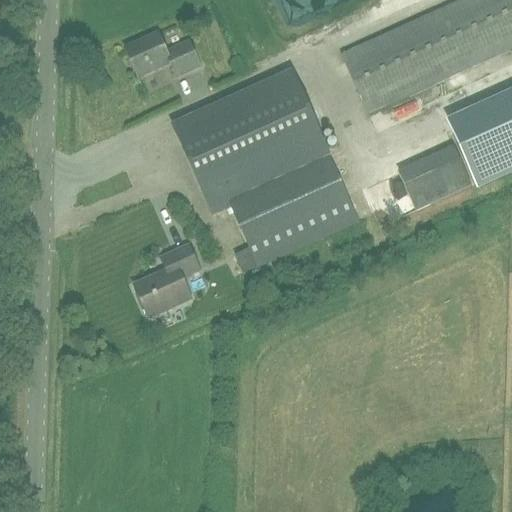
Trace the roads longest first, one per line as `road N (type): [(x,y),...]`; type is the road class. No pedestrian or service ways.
road 1 (unclassified): [(33,511),(46,0)]
road 2 (unknown): [(43,163),(299,57),(330,71),(367,153)]
